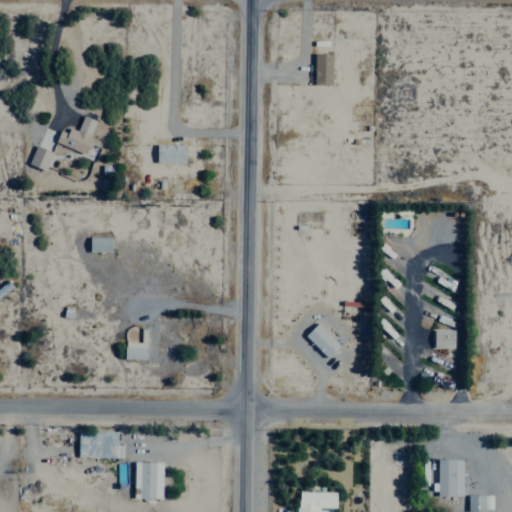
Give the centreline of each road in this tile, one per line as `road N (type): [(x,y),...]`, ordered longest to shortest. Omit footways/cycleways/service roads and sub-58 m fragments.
road 1 (tertiary): [(238,511),(243,0)]
road 2 (residential): [(0,404),(511,406)]
